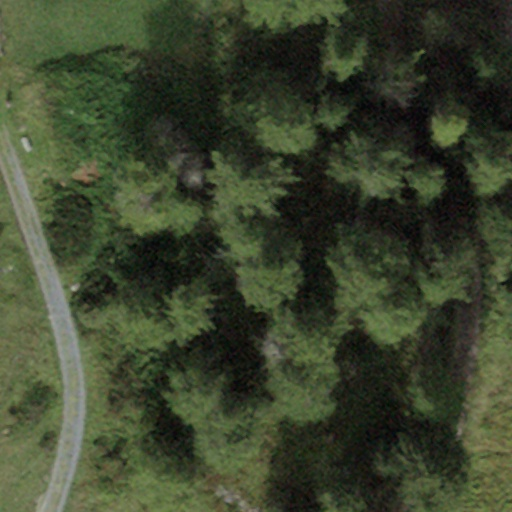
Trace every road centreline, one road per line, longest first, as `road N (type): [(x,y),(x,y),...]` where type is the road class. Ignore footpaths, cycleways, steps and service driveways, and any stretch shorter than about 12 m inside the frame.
road 1 (track): [(430,511),(453,432),(469,217),(425,75),(415,0)]
road 2 (track): [(0,132),(72,397),(34,511)]
